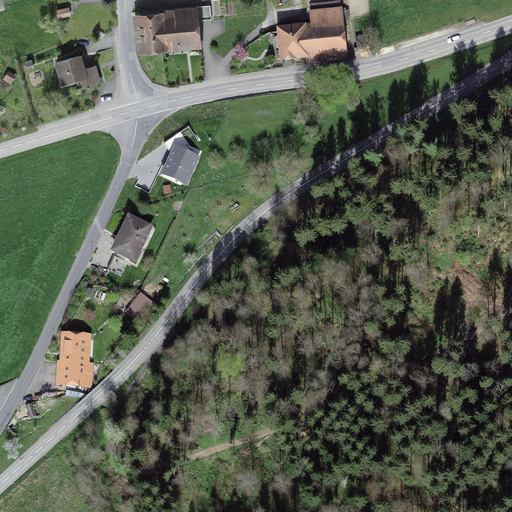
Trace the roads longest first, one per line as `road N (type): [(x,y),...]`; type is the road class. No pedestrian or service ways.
road 1 (secondary): [(0,484),(134,360),(265,210),(511,59)]
road 2 (track): [(511,312),(383,383),(210,455),(148,472),(121,460),(110,433),(162,327)]
road 3 (tertiary): [(137,109),(380,67),(511,23)]
road 4 (tertiary): [(0,422),(115,187),(137,109)]
road 5 (tertiary): [(0,150),(137,109)]
